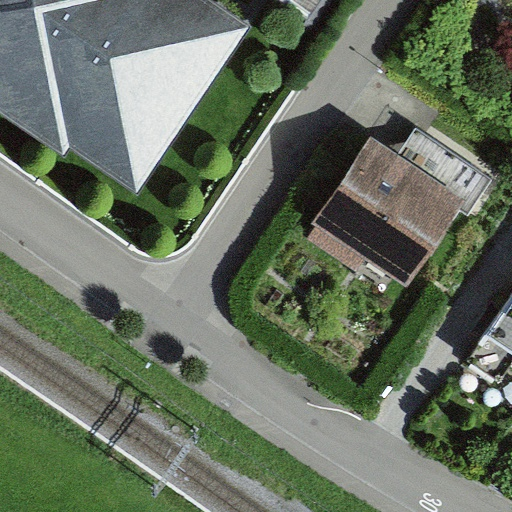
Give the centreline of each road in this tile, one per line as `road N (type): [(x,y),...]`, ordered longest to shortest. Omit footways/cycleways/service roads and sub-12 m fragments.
road 1 (residential): [(172,322),(385,0)]
road 2 (residential): [(475,511),(172,322)]
road 3 (residential): [(172,322),(0,201)]
